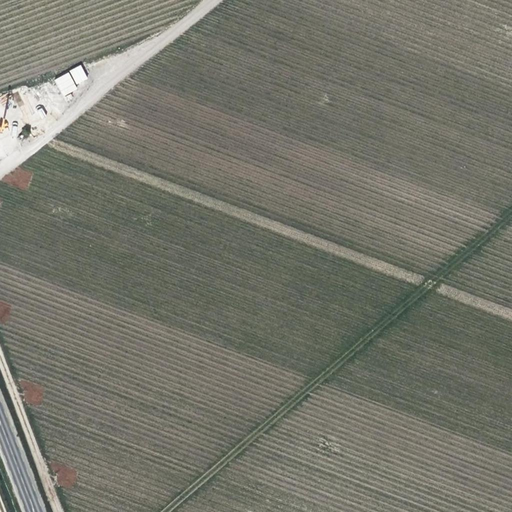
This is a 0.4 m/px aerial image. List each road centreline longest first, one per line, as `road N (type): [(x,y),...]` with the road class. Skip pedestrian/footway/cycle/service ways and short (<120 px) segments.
road 1 (unclassified): [(212,0),(0,165)]
road 2 (track): [(60,511),(0,351)]
